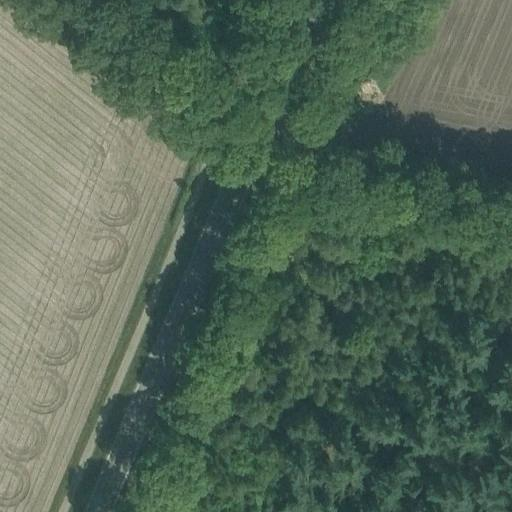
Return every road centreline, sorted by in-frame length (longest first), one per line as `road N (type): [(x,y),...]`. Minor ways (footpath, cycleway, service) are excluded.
road 1 (secondary): [(97,511),(314,0)]
road 2 (track): [(91,0),(221,103)]
